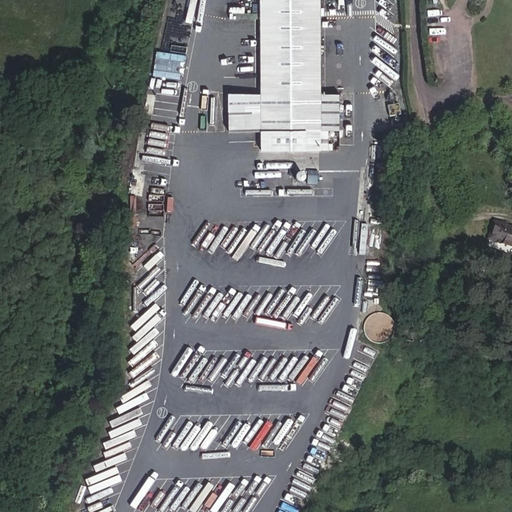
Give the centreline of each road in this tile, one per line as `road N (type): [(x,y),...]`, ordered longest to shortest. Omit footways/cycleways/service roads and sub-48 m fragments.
road 1 (unknown): [(207,0),(194,208)]
road 2 (unknown): [(350,206),(364,114),(361,0)]
road 3 (unknown): [(417,0),(417,86),(431,115),(494,96),(511,109)]
road 4 (unknown): [(157,465),(274,470),(306,445),(324,408)]
road 5 (unknown): [(176,335),(339,347)]
road 6 (unknown): [(184,275),(347,276)]
road 7 (unknown): [(167,400),(324,408)]
road 8 (unknown): [(194,208),(350,206)]
